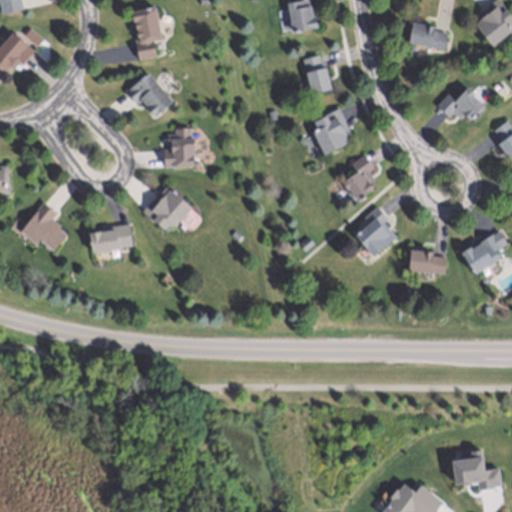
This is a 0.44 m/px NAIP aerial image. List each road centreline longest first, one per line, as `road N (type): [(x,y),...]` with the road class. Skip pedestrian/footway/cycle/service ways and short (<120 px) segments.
road 1 (tertiary): [(0,312),(181,346),(511,352)]
road 2 (residential): [(35,112),(83,179),(105,187),(120,179),(129,162),(126,142),(69,84)]
road 3 (residential): [(457,191),(418,145),(379,64),(361,0)]
road 4 (residential): [(0,122),(35,112),(69,84),(98,20),(93,0)]
